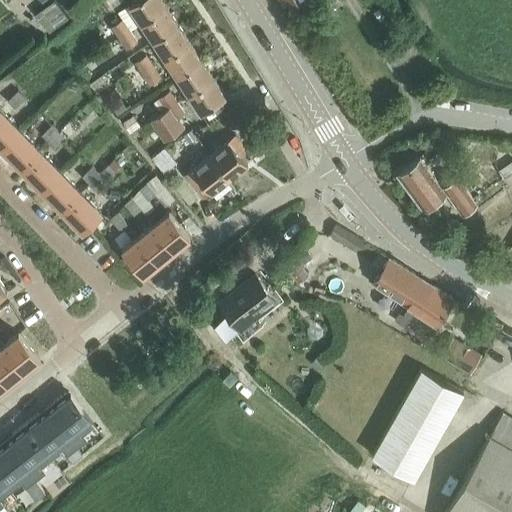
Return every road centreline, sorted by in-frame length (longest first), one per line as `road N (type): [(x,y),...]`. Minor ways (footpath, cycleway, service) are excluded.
road 1 (residential): [(125,309),(236,221),(345,163)]
road 2 (secondary): [(345,163),(385,216),(434,255),(511,298)]
road 3 (secondary): [(246,0),(345,163)]
road 4 (residential): [(0,180),(125,309)]
road 5 (unclassified): [(345,163),(428,116),(511,129)]
road 6 (residential): [(76,349),(0,224)]
